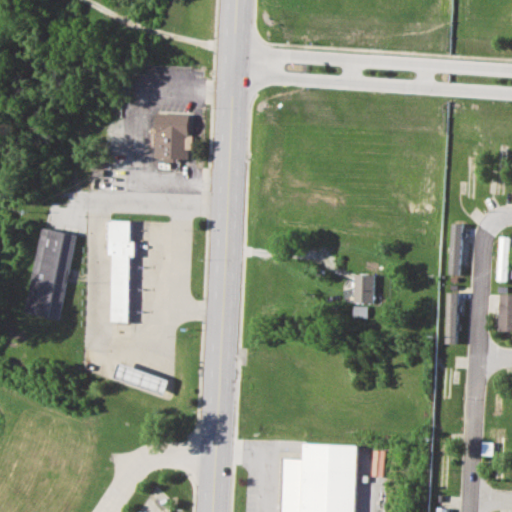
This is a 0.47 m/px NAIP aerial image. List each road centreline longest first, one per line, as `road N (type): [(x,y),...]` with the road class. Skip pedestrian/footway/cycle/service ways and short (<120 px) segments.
road 1 (secondary): [(211,511),(234,0)]
road 2 (residential): [(468,511),(480,247),(501,220)]
road 3 (residential): [(231,73),(511,92)]
road 4 (residential): [(511,68),(232,50)]
road 5 (residential): [(213,456),(153,460),(107,511)]
